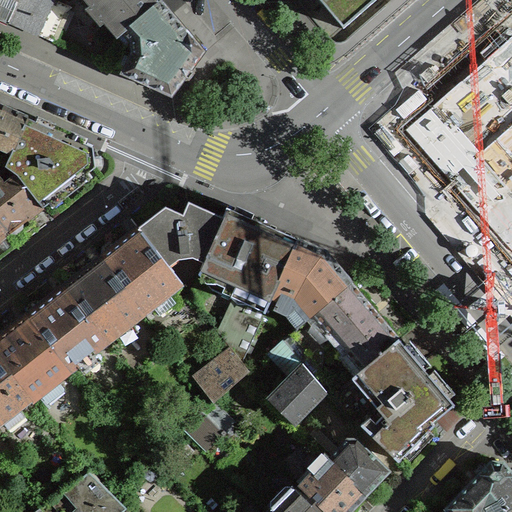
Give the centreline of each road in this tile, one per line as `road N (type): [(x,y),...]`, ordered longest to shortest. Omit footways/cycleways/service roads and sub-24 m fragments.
road 1 (residential): [(511,344),(320,110)]
road 2 (residential): [(0,281),(149,165),(164,138)]
road 3 (residential): [(164,138),(0,65)]
road 4 (residential): [(455,0),(320,110)]
road 5 (residential): [(320,110),(252,153),(209,155),(164,138)]
road 6 (residential): [(511,392),(397,511)]
road 7 (residential): [(320,110),(227,0)]
